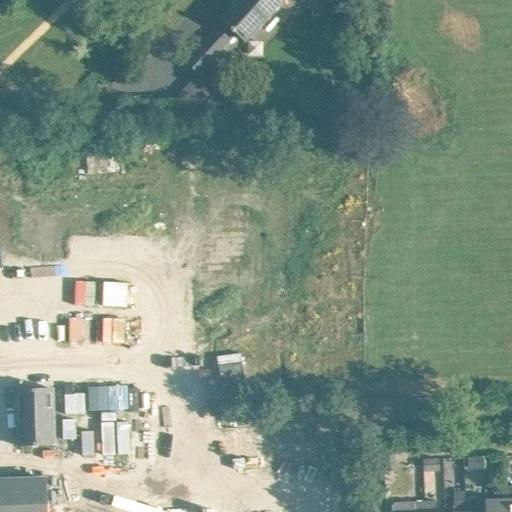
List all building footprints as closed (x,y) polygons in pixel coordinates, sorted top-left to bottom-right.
[(245,41),(282,0),(241,0),(222,21),(224,22),(187,63),(199,73),(237,34),(245,41)] [(213,98),(205,106),(222,123),(230,114),(213,98)] [(128,443),(128,424),(127,410),(115,411),(115,410),(50,412),(49,369),(16,370),(17,427),(18,447),(18,449),(51,448),(51,446),(116,444),(116,443),(128,443)] [(208,446),(207,419),(192,420),(192,446),(208,446)] [(180,421),(164,420),(163,446),(179,447),(180,421)] [(152,421),(135,421),(135,447),(152,447),(152,421)] [(339,511),(339,426),(228,426),(228,448),(245,447),(246,470),(231,470),(231,511),(269,511),(269,506),(289,506),(289,497),(299,497),(298,511),(339,511)] [(0,447),(18,447),(17,427),(0,427),(0,447)] [(395,453),(383,453),(384,471),(396,471),(395,453)] [(479,458),(468,458),(468,469),(483,468),(482,458),(479,458)] [(439,471),(438,459),(422,460),(423,472),(439,471)] [(179,511),(185,506),(150,474),(147,476),(118,477),(118,485),(110,485),(110,477),(0,480),(0,511),(179,511)] [(505,511),(505,487),(493,487),(494,501),(485,501),(485,511),(505,511)] [(465,511),(465,500),(453,501),(453,511),(465,511)] [(476,511),(476,500),(465,500),(465,511),(476,511)] [(435,511),(436,501),(424,502),(424,511),(435,511)] [(424,511),(424,502),(395,503),(391,507),(391,511),(424,511)]
